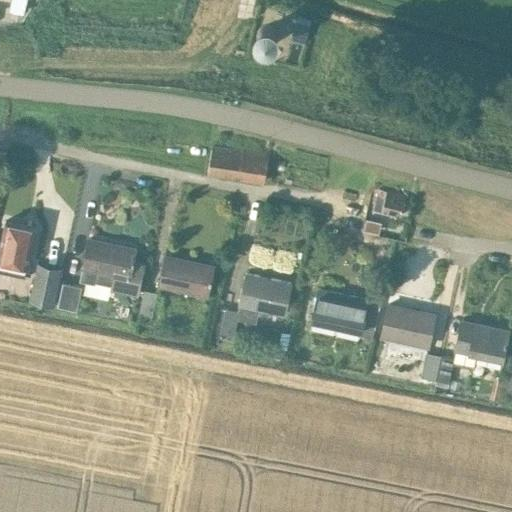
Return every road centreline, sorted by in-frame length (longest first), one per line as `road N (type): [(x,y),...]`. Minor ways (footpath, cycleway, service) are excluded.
road 1 (unclassified): [(511,190),(199,109),(0,86)]
road 2 (track): [(0,336),(511,438)]
road 3 (residential): [(318,204),(0,129)]
road 4 (track): [(0,75),(62,63),(186,65),(233,31),(248,0)]
